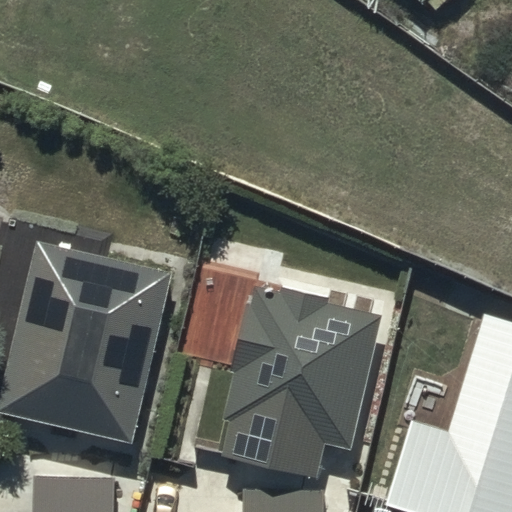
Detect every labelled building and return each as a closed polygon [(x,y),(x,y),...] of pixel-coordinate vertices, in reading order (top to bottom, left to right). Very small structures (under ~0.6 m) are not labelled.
[(0,113),(0,151),(36,170),(52,141),(0,113)] [(35,236),(0,383),(0,408),(127,439),(167,266),(35,236)] [(321,441),(349,447),(380,303),(278,281),(277,287),(255,283),(251,301),(243,300),(219,413),(228,415),(219,452),(314,473),(321,441)] [(416,409),(414,417),(386,409),(380,431),(400,437),(382,499),(425,511),(511,511),(511,320),(481,310),(449,419),(416,409)] [(110,511),(112,469),(33,467),(31,511),(110,511)] [(319,511),(320,485),(240,486),(240,511),(319,511)]
